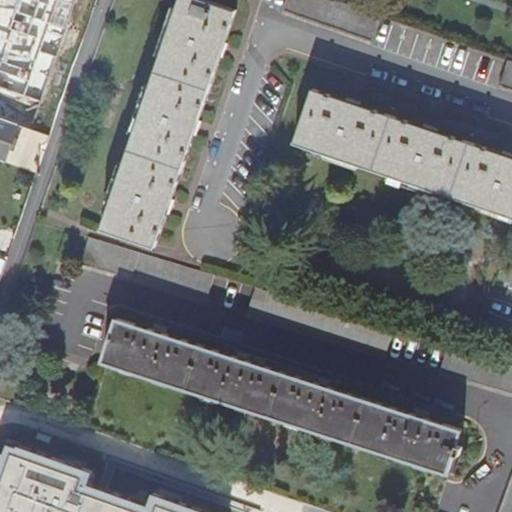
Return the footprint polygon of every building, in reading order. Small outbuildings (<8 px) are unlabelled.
[(0,0),(0,11),(15,16),(20,0),(0,0)] [(181,0),(105,229),(159,248),(238,9),(205,0),(181,0)] [(382,15),(339,0),(285,0),(282,10),(372,40),(382,15)] [(0,102),(17,108),(34,55),(0,43),(0,102)] [(511,60),(509,59),(500,86),(511,89),(511,60)] [(511,157),(313,90),(296,143),(511,217),(511,157)] [(0,118),(4,120),(9,107),(0,103),(0,118)] [(19,125),(4,120),(0,118),(0,159),(6,162),(19,125)] [(215,278),(91,240),(82,265),(206,303),(215,278)] [(392,333),(269,294),(260,320),(385,358),(392,333)] [(238,357),(166,335),(167,332),(156,329),(155,332),(119,319),(104,361),(277,417),(450,473),(456,454),(460,456),(462,448),(458,446),(463,431),(426,418),(427,416),(415,412),(414,415),(331,388),(332,385),(320,382),(319,384),(249,362),(250,359),(239,355),(238,357)] [(511,394),(511,366),(450,348),(441,373),(511,394)] [(55,493),(61,475),(71,444),(28,429),(11,478),(55,493)] [(71,444),(61,475),(75,480),(86,451),(71,444)] [(511,511),(511,482),(501,511),(511,511)] [(63,511),(3,491),(0,498),(0,511),(63,511)]
